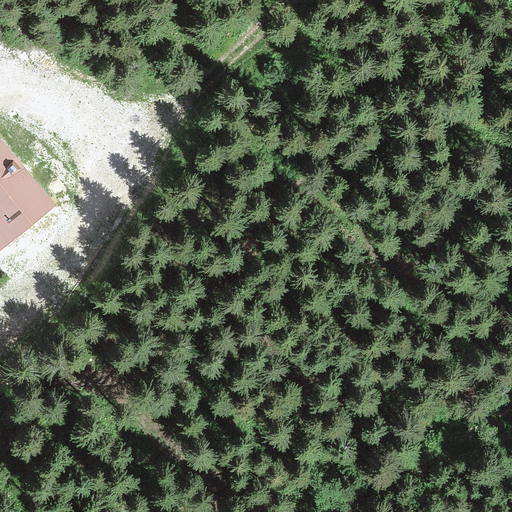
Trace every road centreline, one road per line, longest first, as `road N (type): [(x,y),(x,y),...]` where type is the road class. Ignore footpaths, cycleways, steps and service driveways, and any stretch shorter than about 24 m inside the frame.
road 1 (track): [(0,345),(45,301),(136,150),(134,132)]
road 2 (unclassified): [(136,150),(305,0)]
road 3 (track): [(0,82),(109,104),(134,132)]
